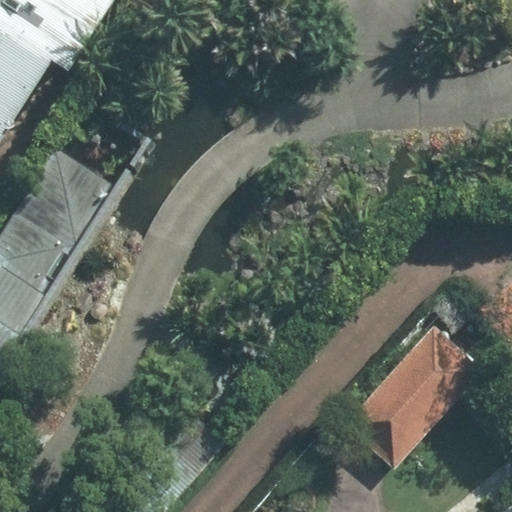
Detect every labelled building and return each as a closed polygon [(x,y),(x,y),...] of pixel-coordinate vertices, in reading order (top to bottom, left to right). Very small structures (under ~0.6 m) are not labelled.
[(0,0),(0,34),(44,63),(69,80),(122,0),(0,0)] [(0,129),(44,63),(0,34),(0,129)] [(116,194),(51,151),(0,228),(0,370),(110,204),(116,194)] [(430,333),(338,432),(386,476),(478,377),(430,333)] [(101,509),(103,511),(167,511),(218,450),(176,417),(101,509)]
